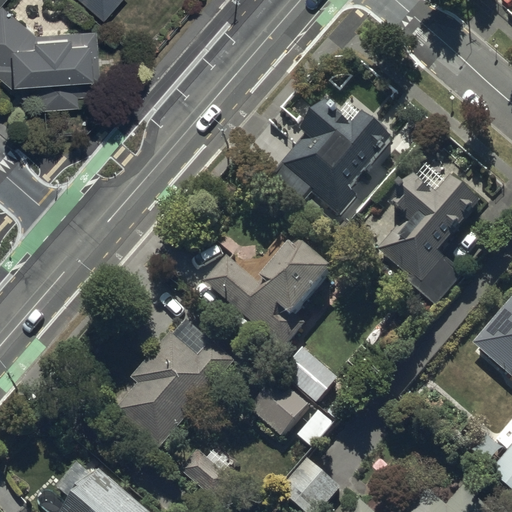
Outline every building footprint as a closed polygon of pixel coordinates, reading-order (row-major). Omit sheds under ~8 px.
[(2,0),(0,0),(0,71),(22,90),(29,82),(37,90),(33,95),(39,101),(76,98),(75,87),(87,86),(86,72),(97,72),(93,23),(65,25),(65,20),(29,23),(2,0)] [(89,0),(101,10),(110,0),(89,0)] [(307,135),(274,175),(301,198),(309,188),(340,213),(355,195),(347,188),(390,136),(362,113),(352,125),(323,101),(300,129),(307,135)] [(480,201),(449,175),(436,191),(413,172),(389,201),(406,214),(378,248),(421,284),(445,255),(439,250),(480,201)] [(227,255),(204,280),(283,349),(305,324),(292,313),(332,267),(299,238),(294,244),(282,233),(264,253),(271,259),(257,274),(262,279),(259,283),(227,255)] [(511,298),(472,343),(511,377),(511,298)] [(138,381),(115,407),(161,447),(234,359),(211,340),(199,355),(171,331),(132,376),(138,381)] [(302,348),(281,373),(317,403),(338,378),(302,348)] [(275,377),(247,409),(281,435),(307,403),(275,377)] [(511,445),(490,471),(511,489),(511,445)] [(319,468),(293,502),(305,511),(318,511),(340,486),(319,468)] [(150,511),(100,469),(62,511),(150,511)] [(378,511),(361,496),(347,511),(492,511),(494,511),(463,484),(447,503),(429,487),(407,511),(378,511)]
